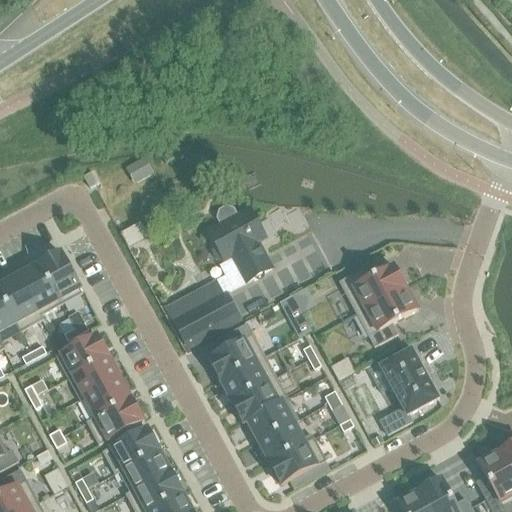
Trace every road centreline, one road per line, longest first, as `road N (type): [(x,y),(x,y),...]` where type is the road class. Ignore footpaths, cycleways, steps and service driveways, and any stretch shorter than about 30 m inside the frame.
road 1 (residential): [(247,511),(86,217),(71,206),(48,206),(0,233)]
road 2 (residential): [(474,255),(461,291),(475,398),(433,444),(304,511)]
road 3 (tertiary): [(327,0),(431,121),(511,161)]
road 4 (tertiary): [(511,123),(459,90),(378,0)]
